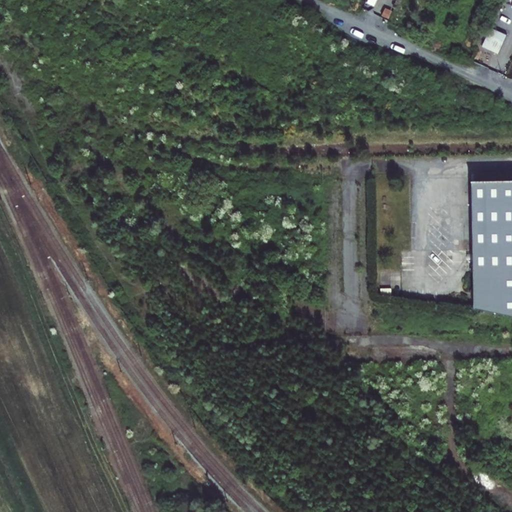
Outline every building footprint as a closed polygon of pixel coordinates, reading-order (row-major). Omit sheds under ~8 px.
[(508,37),(490,30),(482,49),(500,56),(508,37)] [(511,172),(476,173),(475,181),(511,180),(511,172)] [(511,180),(475,181),(476,204),(477,270),(477,302),(477,306),(511,313),(511,180)] [(94,185),(90,188),(94,195),(98,193),(94,185)] [(465,271),(477,270),(476,204),(465,204),(465,271)]
